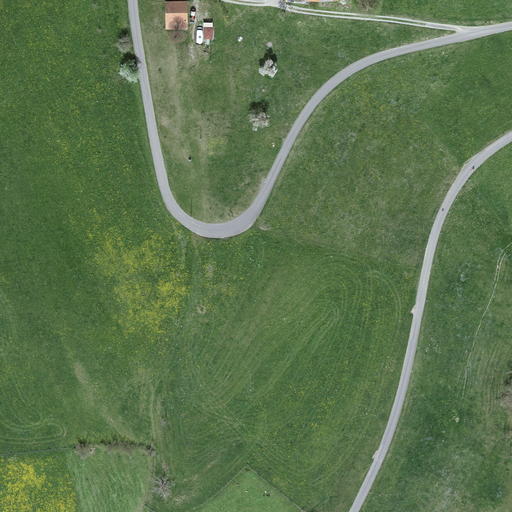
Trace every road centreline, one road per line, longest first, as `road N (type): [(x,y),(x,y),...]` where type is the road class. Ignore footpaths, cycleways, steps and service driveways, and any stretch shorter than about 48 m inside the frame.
road 1 (unclassified): [(132,0),(167,199),(185,220),(212,230),(250,217),(305,113),(345,72),(511,25)]
road 2 (unclassified): [(511,136),(473,163),(441,215),(395,414),(353,511)]
road 3 (track): [(477,32),(269,4)]
